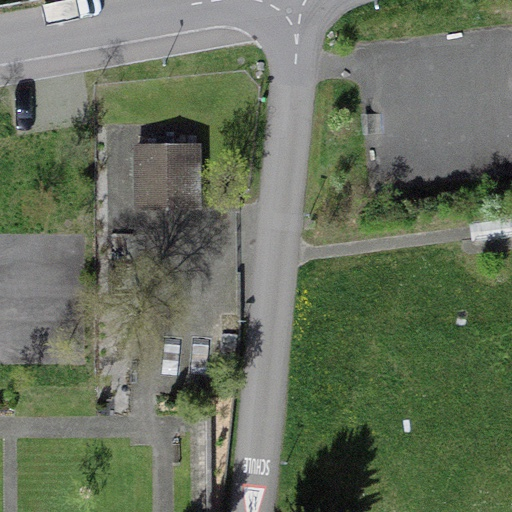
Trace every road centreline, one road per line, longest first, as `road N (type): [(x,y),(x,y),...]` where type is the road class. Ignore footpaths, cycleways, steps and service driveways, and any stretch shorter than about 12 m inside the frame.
road 1 (residential): [(251,511),(294,0)]
road 2 (residential): [(232,0),(0,40)]
